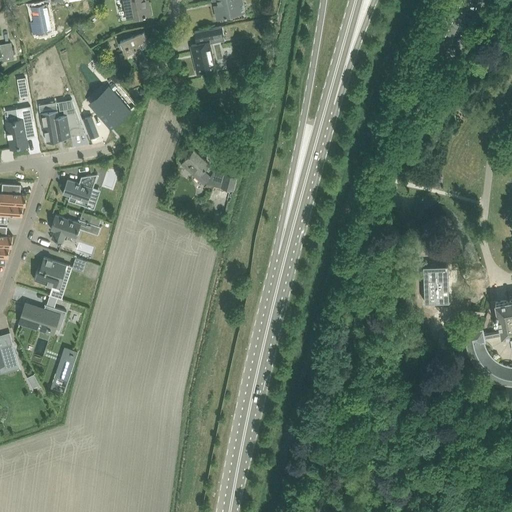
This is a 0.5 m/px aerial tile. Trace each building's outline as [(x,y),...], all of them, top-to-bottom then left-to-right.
[(123,0),(127,17),(133,16),(133,17),(141,16),(151,14),(149,4),(147,5),(145,0),(123,0)] [(242,0),(217,0),(221,16),(240,12),(238,4),(243,3),(242,0)] [(450,0),(426,54),(442,61),(470,0),(450,0)] [(47,3),(42,4),(32,6),(35,21),(33,21),(35,32),(52,28),(47,3)] [(222,26),(195,31),(197,41),(211,38),(212,43),(225,40),(222,26)] [(127,55),(134,52),(138,61),(146,58),(140,45),(141,44),(140,42),(147,39),(144,31),(132,36),(130,31),(124,34),(126,38),(121,40),(127,55)] [(209,41),(201,43),(192,45),(198,74),(216,70),(209,41)] [(0,61),(15,59),(13,52),(11,42),(10,42),(11,46),(1,48),(0,42),(0,61)] [(26,76),(18,77),(21,96),(29,94),(26,76)] [(114,90),(94,107),(112,127),(131,110),(114,90)] [(58,109),(41,112),(43,127),(45,127),(47,141),(57,140),(57,138),(63,137),(71,135),(69,125),(82,123),(72,98),(59,101),(60,109),(64,108),(65,114),(59,115),(58,109)] [(10,131),(8,131),(9,136),(11,147),(28,144),(26,133),(35,132),(35,135),(36,135),(31,105),(16,107),(18,119),(8,120),(10,131)] [(95,125),(91,115),(83,118),(86,128),(95,125)] [(188,157),(186,159),(181,165),(204,186),(207,183),(212,177),(204,170),(210,164),(194,150),(188,157)] [(70,195),(69,200),(76,202),(77,198),(88,202),(98,173),(82,176),(80,182),(68,178),(63,193),(70,195)] [(215,174),(212,177),(207,183),(233,190),(237,177),(225,174),(224,176),(215,174)] [(3,183),(2,192),(0,191),(0,202),(26,204),(27,194),(21,193),(21,184),(3,183)] [(26,205),(26,204),(0,202),(0,222),(7,223),(8,214),(23,215),(23,205),(26,205)] [(225,215),(215,212),(212,221),(223,224),(225,215)] [(78,218),(78,219),(80,220),(82,220),(81,223),(80,228),(99,234),(101,227),(102,227),(102,226),(99,225),(101,219),(82,213),(80,219),(78,218)] [(56,214),(51,229),(55,230),(52,238),(63,242),(66,234),(77,237),(80,228),(81,223),(56,214)] [(13,235),(7,235),(7,226),(0,225),(0,244),(12,245),(13,235)] [(12,246),(12,245),(0,244),(0,255),(9,256),(9,246),(12,246)] [(40,269),(38,269),(34,279),(57,286),(60,277),(63,278),(67,264),(44,257),(40,269)] [(76,257),(73,266),(83,270),(87,260),(76,257)] [(451,268),(427,268),(427,304),(451,304),(451,268)] [(511,299),(511,296),(506,297),(506,300),(496,302),(498,313),(497,313),(497,315),(498,315),(501,330),(484,334),(483,329),(465,332),(467,344),(469,350),(471,355),(476,362),(480,367),(484,371),(488,374),(492,377),(496,379),(501,380),(505,382),(511,382),(511,299)] [(20,322),(35,326),(37,320),(63,328),(69,311),(45,303),(43,310),(26,304),(20,322)] [(367,315),(355,316),(355,325),(367,325),(367,315)] [(21,367),(13,342),(0,345),(0,364),(4,364),(5,369),(19,365),(20,367),(21,367)] [(65,350),(58,372),(70,376),(77,354),(65,350)] [(35,376),(29,379),(34,388),(33,388),(34,389),(41,385),(35,374),(34,375),(35,376)]
